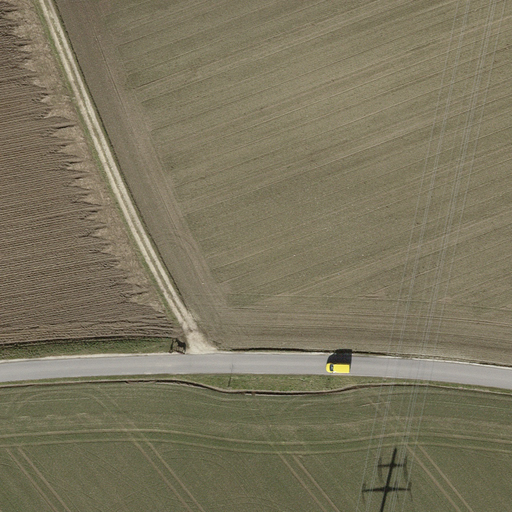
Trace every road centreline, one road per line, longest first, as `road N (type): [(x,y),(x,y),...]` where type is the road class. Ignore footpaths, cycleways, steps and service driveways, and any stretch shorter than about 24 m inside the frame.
road 1 (unclassified): [(511,381),(324,368),(0,373)]
road 2 (track): [(45,0),(132,223),(214,369)]
